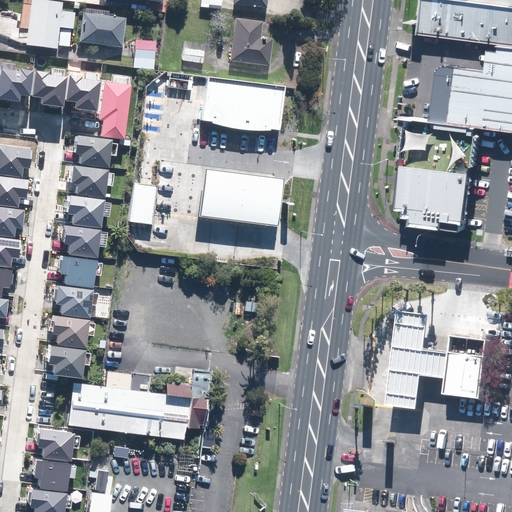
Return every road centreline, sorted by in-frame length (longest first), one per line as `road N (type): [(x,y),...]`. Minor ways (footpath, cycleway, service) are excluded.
road 1 (residential): [(3,511),(47,149),(40,132),(0,121)]
road 2 (primary): [(302,511),(334,261)]
road 3 (primary): [(337,234),(367,0)]
